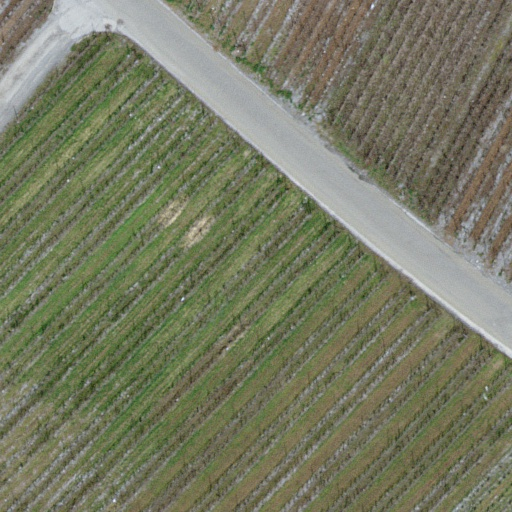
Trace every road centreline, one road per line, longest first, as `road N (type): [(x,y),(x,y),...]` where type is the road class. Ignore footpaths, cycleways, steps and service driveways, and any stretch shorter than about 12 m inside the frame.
road 1 (residential): [(114,0),(341,192),(511,321)]
road 2 (track): [(86,0),(0,107)]
